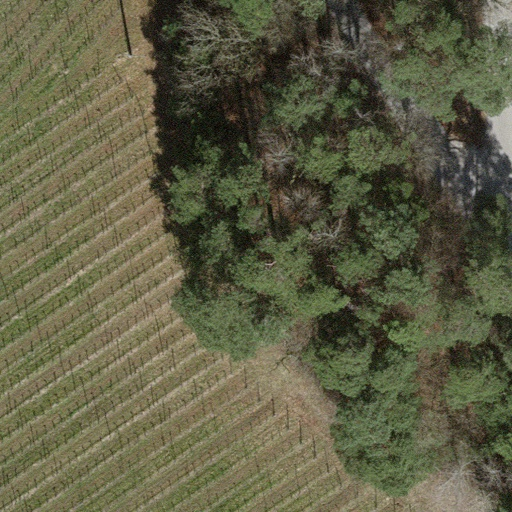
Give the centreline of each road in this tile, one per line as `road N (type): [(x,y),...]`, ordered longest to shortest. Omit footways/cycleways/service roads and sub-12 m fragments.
road 1 (track): [(511,228),(441,163),(341,0)]
road 2 (unclassified): [(499,0),(511,160)]
